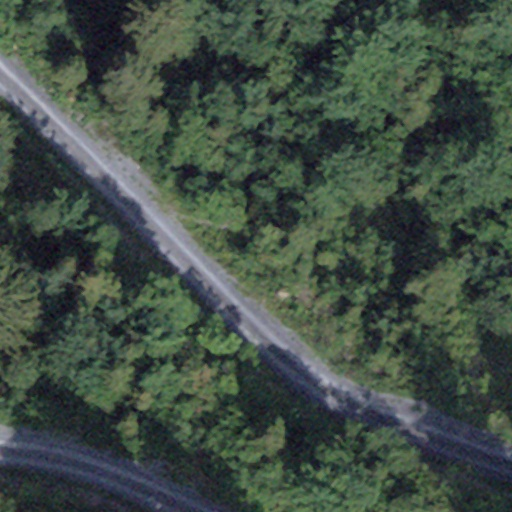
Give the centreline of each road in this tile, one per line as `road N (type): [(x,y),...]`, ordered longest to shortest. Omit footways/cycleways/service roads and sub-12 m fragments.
road 1 (track): [(0,73),(269,348),(323,392),(363,414),(511,459)]
road 2 (track): [(192,511),(125,475),(55,454),(0,449)]
